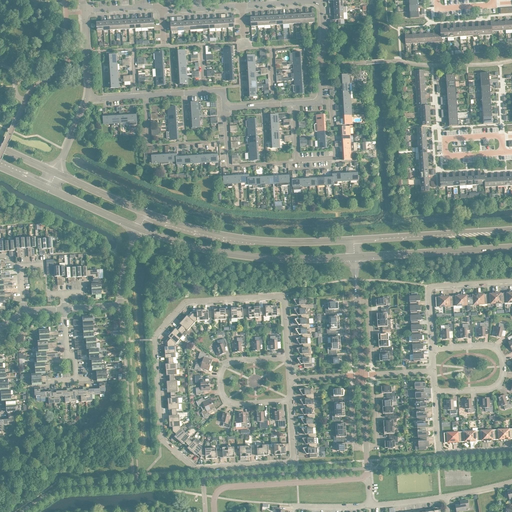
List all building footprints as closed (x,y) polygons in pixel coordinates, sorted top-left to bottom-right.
[(335,13),(332,13),(330,13),(330,16),(335,15),(335,19),(335,20),(338,19),(339,24),(341,24),(341,19),(344,19),(343,13),(335,13)] [(434,32),(434,33),(434,42),(441,42),(442,42),(441,38),(441,33),(437,33),(437,32),(434,32)] [(413,34),(412,34),(409,35),(409,33),(405,34),(406,44),(413,43),(413,34)] [(224,48),(224,56),(233,56),(232,47),(228,48),(224,48)] [(177,51),(177,59),(186,59),(185,50),(177,51)] [(108,55),(109,63),(117,63),(117,55),(113,55),(113,52),(106,52),(107,52),(107,56),(108,55)] [(155,52),(156,61),(164,60),(164,52),(155,52)] [(293,53),(294,61),(302,61),(302,52),(293,53)] [(246,56),(247,64),(255,64),(255,55),(246,56)] [(224,56),(225,64),(233,64),(233,56),(224,56)] [(177,59),(178,67),(186,67),(186,59),(177,59)] [(156,61),(156,69),(165,68),(164,60),(156,61)] [(294,64),(294,69),(303,69),(302,61),(294,61),(287,62),(287,65),(294,64)] [(109,63),(109,71),(118,71),(117,63),(109,63)] [(225,64),(225,72),(234,72),(233,64),(225,64)] [(247,64),(247,72),(256,72),(256,69),(255,64),(247,64)] [(178,67),(178,75),(187,75),(186,67),(178,67)] [(157,76),(157,77),(165,76),(165,68),(156,69),(153,69),(153,76),(157,76)] [(294,69),(295,77),(303,77),(303,69),(294,69)] [(109,71),(110,80),(118,79),(118,71),(109,71)] [(234,72),(225,72),(226,81),(235,80),(234,72)] [(247,72),(248,80),(256,80),(256,72),(247,72)] [(187,75),(178,75),(179,84),(187,83),(187,75)] [(341,83),(350,83),(349,75),(341,75),(341,83)] [(165,76),(157,77),(157,85),(166,84),(165,76)] [(295,81),(295,85),(304,85),(303,77),(295,77),(288,78),(288,81),(295,81)] [(118,79),(110,80),(110,88),(119,87),(118,79)] [(248,80),(248,88),(257,88),(256,80),(248,80)] [(342,92),(350,91),(350,83),(341,83),(342,92)] [(304,85),(295,85),(293,86),(294,92),(296,92),(296,94),(304,93),(304,85)] [(257,88),(248,88),(249,97),(253,96),(257,96),(257,88)] [(342,100),(351,99),(350,91),(342,92),(342,100)] [(417,107),(421,106),(426,106),(426,102),(427,102),(427,98),(425,99),(417,99),(417,106),(417,107)] [(340,108),(343,108),(351,107),(351,99),(342,100),(339,100),(339,103),(340,103),(340,105),(339,105),(335,106),(336,108),(340,108)] [(190,111),(199,111),(202,110),(201,102),(190,103),(190,111)] [(128,114),(129,122),(129,125),(137,125),(136,106),(133,106),(134,110),(133,110),(133,113),(128,114)] [(168,107),(169,115),(178,115),(177,107),(168,107)] [(343,108),(343,116),(352,115),(351,107),(343,108)] [(44,108),(33,131),(54,140),(64,117),(44,108)] [(120,111),(120,114),(121,123),(129,122),(128,114),(123,114),(123,111),(122,111),(120,111)] [(190,111),(191,119),(200,119),(199,111),(190,111)] [(112,115),(112,123),(113,126),(121,125),(121,123),(120,114),(112,115)] [(104,124),(112,123),(112,115),(104,115),(104,124)] [(169,115),(169,123),(178,123),(178,115),(169,115)] [(270,123),(279,123),(278,115),(269,115),(270,123)] [(317,115),(317,124),(326,123),(325,115),(317,115)] [(352,115),(343,116),(340,116),(340,119),(343,119),(344,124),(352,124),(352,115)] [(200,119),(191,119),(191,127),(192,127),(192,129),(196,129),(196,127),(200,127),(200,119)] [(247,128),(248,128),(257,127),(257,119),(248,120),(248,121),(246,121),(247,128)] [(169,123),(170,132),(179,131),(178,123),(169,123)] [(270,123),(270,132),(279,131),(283,131),(282,123),(279,123),(270,123)] [(316,132),(318,132),(326,131),(326,123),(317,124),(316,124),(315,125),(315,131),(316,132)] [(248,128),(249,136),(258,135),(257,127),(248,128)] [(341,127),(341,136),(350,135),(350,127),(341,127)] [(179,131),(170,132),(167,132),(167,139),(170,139),(170,140),(179,139),(179,131)] [(270,132),(271,140),(280,139),(279,131),(270,132)] [(318,132),(318,140),(327,139),(326,131),(318,132)] [(248,144),(249,144),(258,143),(258,135),(249,136),(247,136),(248,144)] [(335,142),(335,144),(351,143),(350,135),(341,136),(342,140),(339,141),(335,142)] [(280,139),(271,140),(271,148),(280,147),(280,139)] [(327,139),(318,140),(319,148),(327,147),(327,139)] [(249,144),(250,152),(259,151),(258,143),(249,144)] [(342,146),(343,152),(351,151),(354,151),(354,143),(351,143),(335,144),(335,146),(342,146)] [(168,153),(168,150),(168,146),(166,146),(166,150),(165,150),(166,153),(160,153),(161,162),(169,162),(168,153)] [(259,151),(250,152),(248,152),(249,159),(250,159),(250,160),(259,160),(259,151)] [(351,151),(343,152),(343,157),(340,157),(340,158),(336,158),(336,160),(352,159),(351,151)] [(169,162),(177,161),(177,155),(177,152),(168,153),(169,162)] [(177,161),(177,164),(185,164),(185,155),(185,152),(181,152),(182,155),(177,155),(177,161)] [(153,163),(161,162),(160,153),(152,154),(153,163)] [(209,153),(201,154),(202,162),(210,162),(209,153)] [(217,153),(209,153),(210,162),(218,161),(217,153)] [(193,154),(185,155),(185,164),(194,163),(193,154)] [(201,154),(193,154),(194,163),(202,162),(201,154)] [(346,172),(341,172),(342,181),(350,180),(349,172),(349,167),(346,168),(346,172)] [(233,186),(233,183),(232,174),(229,175),(229,173),(226,173),(226,168),(223,168),(224,184),(228,183),(228,187),(233,186)] [(358,171),(349,172),(350,180),(358,180),(358,171)] [(333,173),(333,176),(334,181),(334,184),(337,184),(338,183),(338,181),(342,181),(341,172),(333,173)] [(249,186),(249,185),(249,182),(249,176),(248,173),(240,174),(241,183),(245,182),(245,186),(249,186)] [(443,178),(442,173),(438,173),(438,179),(440,179),(441,187),(447,187),(447,178),(443,178)] [(233,183),(241,183),(240,174),(232,174),(233,183)] [(281,174),(273,175),(273,183),(277,183),(278,187),(282,187),(282,185),(281,174)] [(289,174),(281,174),(282,185),(290,185),(289,174)] [(265,175),(257,176),(257,184),(265,184),(265,175)] [(273,175),(265,175),(265,184),(273,183),(273,175)] [(249,185),(253,185),(253,188),(257,188),(257,184),(257,176),(249,176),(249,182),(249,185)] [(325,176),(317,177),(318,185),(326,185),(325,176)] [(333,176),(325,176),(326,185),(334,184),(334,181),(333,176)] [(306,177),(301,178),(302,186),(310,186),(309,177),(306,177)] [(317,177),(309,177),(310,186),(318,185),(317,177)] [(301,178),(297,178),(293,178),(293,190),(302,189),(302,186),(301,178)] [(97,270),(87,271),(87,276),(93,276),(93,278),(92,278),(92,282),(100,281),(100,278),(99,278),(98,273),(97,273),(97,270)] [(101,289),(86,290),(86,292),(92,292),(92,295),(96,295),(96,298),(102,298),(101,294),(102,294),(101,289)] [(488,304),(496,304),(496,292),(492,292),(492,294),(487,294),(488,304)] [(496,304),(505,303),(504,293),(499,293),(499,292),(496,292),(496,304)] [(410,302),(410,306),(418,306),(417,301),(420,301),(420,296),(418,296),(418,293),(412,294),(412,296),(410,297),(410,302)] [(471,305),(479,305),(478,293),(475,293),(475,295),(470,295),(471,305)] [(479,305),(488,304),(487,294),(482,294),(482,293),(478,293),(479,305)] [(462,308),(462,306),(461,294),(458,294),(458,296),(453,296),(454,306),(454,309),(462,308)] [(462,306),(471,305),(470,295),(465,296),(465,294),(461,294),(462,306)] [(436,307),(445,307),(444,295),(441,295),(441,297),(436,297),(436,307)] [(445,307),(454,306),(453,296),(448,297),(448,295),(444,295),(445,307)] [(382,306),(382,310),(390,309),(390,303),(387,304),(386,299),(384,299),(384,298),(379,298),(379,300),(376,300),(377,307),(382,306)] [(302,305),(302,309),(306,309),(314,308),(313,305),(313,304),(306,305),(305,299),(294,300),(294,301),(294,303),(296,304),(298,306),(298,305),(302,305)] [(326,307),(326,313),(333,313),(333,309),(339,309),(338,302),(336,302),(336,301),(331,301),(331,303),(328,303),(329,307),(326,307)] [(266,307),(263,308),(263,314),(266,314),(267,317),(272,316),(272,306),(266,306),(266,307)] [(277,306),(272,306),(272,316),(281,316),(281,309),(277,309),(277,306)] [(411,312),(411,316),(418,315),(418,311),(421,311),(421,306),(418,306),(410,306),(410,312),(411,312)] [(249,308),(246,309),(246,315),(249,315),(249,318),(255,318),(254,307),(249,307),(249,308)] [(260,307),(254,307),(255,318),(261,317),(260,315),(263,314),(263,308),(260,308),(260,307)] [(232,310),(229,310),(229,317),(232,316),(232,319),(238,319),(237,308),(232,309),(232,310)] [(243,308),(237,308),(238,319),(243,318),(243,316),(246,315),(246,309),(243,309),(243,308)] [(214,311),(211,311),(212,318),(215,317),(215,320),(221,320),(220,309),(214,310),(214,311)] [(226,309),(220,309),(221,320),(226,319),(226,317),(229,317),(229,310),(226,310),(226,309)] [(303,315),(303,319),(306,319),(309,318),(309,314),(306,315),(306,309),(302,309),(295,309),(295,310),(295,311),(295,313),(297,314),(298,315),(303,315)] [(377,314),(377,320),(388,320),(387,315),(390,315),(390,309),(382,310),(383,313),(377,314)] [(197,312),(192,312),(196,321),(203,321),(203,310),(197,311),(197,312)] [(208,310),(203,310),(203,321),(209,320),(209,318),(212,318),(211,311),(208,311),(208,310)] [(187,315),(184,320),(191,326),(196,321),(192,312),(188,316),(187,315)] [(329,319),(330,323),(340,323),(339,316),(334,316),(333,313),(326,313),(326,319),(329,319)] [(411,321),(412,326),(419,325),(419,321),(422,321),(421,315),(418,315),(411,316),(411,321)] [(303,325),(304,328),(304,329),(307,328),(310,328),(310,324),(307,324),(306,319),(303,319),(295,319),(295,320),(296,320),(295,321),(295,323),(297,324),(298,323),(299,325),(303,325)] [(181,325),(179,327),(184,331),(186,329),(188,331),(191,326),(184,320),(180,324),(181,325)] [(383,327),(384,330),(391,330),(391,324),(388,324),(388,320),(377,320),(378,327),(383,327)] [(479,332),(479,337),(481,337),(482,337),(485,337),(485,329),(489,329),(488,322),(484,322),(484,323),(480,323),(481,327),(479,328),(476,329),(476,333),(479,332)] [(327,334),(328,334),(335,333),(334,330),(340,329),(340,323),(330,323),(327,323),(327,334)] [(495,336),(497,337),(498,337),(501,338),(503,330),(506,331),(508,324),(504,323),(504,324),(500,323),(499,327),(497,327),(497,328),(494,327),(493,331),(496,332),(495,336)] [(443,335),(443,339),(445,339),(445,340),(446,339),(450,339),(449,332),(453,331),(453,324),(448,324),(448,325),(445,325),(445,330),(443,330),(443,331),(440,331),(440,335),(443,335)] [(461,334),(461,338),(463,338),(464,338),(468,338),(467,330),(470,330),(470,324),(463,324),(463,328),(460,329),(461,330),(458,330),(458,334),(461,334)] [(412,331),(412,335),(419,335),(419,330),(422,330),(422,325),(419,325),(412,326),(411,326),(412,331)] [(176,328),(172,333),(180,339),(184,335),(185,337),(187,334),(184,331),(179,327),(177,329),(176,328)] [(304,334),(304,338),(308,338),(310,338),(310,334),(307,334),(307,332),(307,328),(304,329),(304,328),(296,329),(296,330),(296,332),(298,333),(299,335),(300,335),(304,334)] [(378,334),(379,341),(389,340),(388,333),(391,333),(391,330),(384,330),(384,334),(378,334)] [(169,337),(166,341),(175,345),(180,339),(172,333),(168,337),(169,337)] [(330,337),(331,344),(341,343),(340,336),(335,337),(335,333),(328,334),(329,337),(330,337)] [(413,341),(413,345),(420,344),(420,340),(423,340),(423,335),(419,335),(412,335),(412,341),(413,341)] [(271,341),(269,341),(269,345),(271,345),(271,350),(272,350),(274,350),(275,350),(278,350),(277,342),(281,342),(280,336),(273,336),(270,336),(271,340),(271,341)] [(242,352),(241,344),(245,344),(245,337),(241,337),(241,338),(237,338),(237,342),(235,343),(235,344),(233,344),(233,348),(235,347),(235,352),(238,352),(239,352),(242,352)] [(259,343),(263,343),(262,337),(255,337),(255,341),(253,341),(253,342),(251,343),(251,346),(253,346),(253,351),(256,351),(257,351),(260,351),(259,343)] [(305,344),(305,348),(311,348),(311,344),(308,344),(308,338),(304,338),(296,339),(297,340),(297,342),(299,343),(300,345),(300,344),(305,344)] [(224,346),(227,345),(225,339),(217,341),(219,345),(217,346),(217,347),(215,348),(218,356),(222,354),(223,354),(226,353),(224,346)] [(385,347),(385,351),(392,350),(392,346),(389,347),(389,340),(379,341),(379,347),(385,347)] [(165,347),(165,353),(176,352),(175,345),(166,341),(166,347),(165,347)] [(328,348),(328,354),(336,353),(336,350),(341,350),(341,343),(331,344),(331,348),(328,348)] [(413,350),(413,355),(421,354),(420,350),(423,350),(423,344),(420,344),(413,345),(410,345),(410,350),(413,350)] [(305,354),(305,358),(309,358),(312,358),(311,348),(305,348),(297,348),(297,349),(297,350),(297,352),(299,353),(301,354),(305,354)] [(392,350),(385,351),(385,354),(380,354),(380,361),(390,360),(390,356),(393,356),(392,350)] [(167,358),(167,361),(174,361),(173,358),(176,357),(176,352),(165,353),(166,358),(167,358)] [(203,360),(202,362),(211,365),(213,359),(205,357),(206,354),(200,352),(198,358),(203,360)] [(336,353),(328,354),(329,360),(332,360),(332,364),(342,363),(342,357),(336,357),(336,353)] [(305,358),(298,358),(298,359),(298,360),(298,362),(300,363),(301,364),(306,364),(306,368),(305,368),(312,368),(312,363),(309,363),(309,358),(305,358)] [(211,365),(202,362),(195,360),(195,361),(197,363),(195,370),(201,372),(202,369),(209,371),(211,365)] [(166,364),(166,370),(177,369),(176,363),(174,364),(174,361),(167,361),(167,364),(166,364)] [(168,375),(168,378),(175,378),(175,375),(177,375),(177,369),(166,370),(167,375),(168,375)] [(201,382),(201,385),(210,384),(210,378),(202,379),(202,376),(195,376),(196,383),(201,382)] [(167,381),(167,387),(178,386),(177,381),(175,381),(175,378),(168,378),(168,381),(167,381)] [(99,388),(94,389),(94,395),(95,395),(104,394),(104,391),(105,391),(105,386),(106,386),(106,383),(98,383),(98,386),(99,386),(99,388)] [(210,384),(201,385),(201,388),(196,388),(196,395),(203,394),(203,391),(210,391),(210,384)] [(169,393),(169,396),(176,395),(176,392),(178,392),(178,386),(167,387),(168,393),(169,393)] [(388,393),(388,397),(395,396),(395,393),(392,393),(392,386),(382,387),(382,393),(388,393)] [(41,402),(46,401),(46,398),(46,392),(40,392),(40,390),(41,390),(41,387),(33,387),(33,390),(34,390),(35,396),(36,396),(36,398),(37,398),(37,401),(41,401),(41,402)] [(83,389),(78,390),(78,400),(81,400),(81,402),(87,401),(86,387),(83,387),(83,389)] [(89,387),(86,387),(87,401),(92,401),(92,399),(95,399),(95,395),(94,395),(94,389),(89,389),(89,387)] [(67,390),(62,391),(62,401),(65,401),(65,403),(71,402),(70,388),(67,388),(67,390)] [(73,388),(70,388),(71,402),(76,402),(76,400),(78,400),(78,390),(73,390),(73,388)] [(46,398),(46,401),(46,402),(49,402),(49,404),(54,403),(53,389),(50,389),(51,391),(46,392),(46,398)] [(56,389),(53,389),(54,403),(60,403),(60,401),(62,401),(62,391),(57,391),(56,389)] [(308,395),(308,399),(311,399),(314,399),(314,397),(313,389),(300,389),(300,390),(300,391),(300,393),(302,394),(303,395),(308,395)] [(331,394),(331,400),(339,400),(339,396),(344,396),(344,389),(334,390),(334,394),(331,394)] [(416,399),(423,398),(426,398),(426,393),(423,393),(423,389),(416,389),(416,393),(416,399)] [(168,399),(168,404),(179,403),(179,398),(176,398),(176,395),(169,396),(169,399),(168,399)] [(504,406),(505,410),(511,407),(511,406),(510,401),(507,402),(504,395),(501,396),(500,396),(501,396),(498,397),(500,402),(498,403),(499,406),(501,406),(502,406),(504,406)] [(382,400),(383,407),(393,406),(392,400),(395,400),(395,396),(388,397),(388,400),(382,400)] [(204,405),(205,407),(213,403),(211,398),(203,401),(202,398),(196,401),(199,407),(204,405)] [(416,408),(417,408),(424,408),(427,408),(427,402),(424,403),(423,398),(416,399),(416,403),(416,408)] [(483,398),(480,398),(481,403),(481,407),(483,407),(483,408),(486,408),(486,412),(490,411),(490,412),(494,412),(493,405),(490,405),(489,398),(486,398),(485,398),(483,398)] [(308,405),(309,409),(312,408),(315,408),(314,404),(312,404),(311,399),(308,399),(300,399),(300,400),(301,401),(300,401),(300,403),(302,404),(303,404),(304,405),(308,405)] [(468,409),(468,413),(475,412),(475,406),(472,406),(471,399),(468,399),(467,399),(462,399),(463,408),(465,408),(465,409),(468,409)] [(335,406),(335,410),(345,409),(344,403),(339,403),(339,400),(331,400),(332,406),(335,406)] [(450,410),(450,414),(458,414),(457,407),(454,407),(453,400),(450,400),(449,400),(447,400),(447,405),(445,405),(445,409),(447,409),(447,410),(450,410)] [(170,410),(170,413),(177,412),(177,409),(179,409),(179,403),(168,404),(169,410),(170,410)] [(213,403),(205,407),(206,410),(202,412),(205,418),(210,415),(209,412),(216,409),(213,403)] [(389,413),(389,417),(396,416),(396,411),(393,411),(393,406),(383,407),(383,414),(389,413)] [(309,415),(309,418),(313,418),(315,418),(315,414),(312,414),(312,408),(309,409),(301,409),(301,410),(301,413),(303,414),(303,413),(304,415),(305,415),(309,415)] [(417,418),(425,418),(428,417),(427,412),(424,412),(424,408),(417,408),(417,413),(417,418)] [(332,415),(333,420),(340,420),(340,416),(345,416),(345,409),(335,410),(335,414),(332,415)] [(277,411),(273,411),(273,416),(273,420),(276,420),(276,421),(278,421),(279,425),(279,428),(286,427),(286,424),(285,418),(282,418),(282,411),(278,411),(277,411)] [(169,416),(170,421),(180,421),(180,415),(177,415),(177,412),(170,413),(170,416),(169,416)] [(231,422),(228,421),(230,414),(227,413),(226,413),(224,412),(223,417),(220,417),(219,420),(222,421),(221,422),(224,422),(223,426),(230,428),(231,422)] [(268,425),(268,419),(264,419),(264,412),(260,412),(259,412),(257,412),(257,417),(255,417),(255,421),(258,421),(258,422),(260,422),(260,426),(268,425)] [(9,419),(3,419),(4,425),(13,425),(13,422),(15,422),(14,416),(16,416),(15,413),(7,414),(7,417),(8,417),(9,419)] [(239,418),(237,418),(237,422),(240,422),(240,423),(242,423),(242,427),(246,427),(246,428),(250,427),(250,420),(249,420),(249,418),(250,418),(250,415),(246,415),(246,413),(242,413),(241,413),(239,413),(239,418)] [(384,421),(384,427),(394,427),(394,422),(397,422),(396,416),(389,417),(389,420),(384,421)] [(310,424),(310,428),(316,428),(316,424),(313,424),(313,418),(309,418),(301,419),(301,420),(302,420),(301,420),(302,422),(304,423),(305,425),(310,424)] [(418,428),(425,427),(428,427),(428,422),(425,422),(425,418),(417,418),(418,422),(417,422),(418,428)] [(336,426),(336,430),(346,430),(346,423),(340,423),(340,420),(333,420),(333,426),(336,426)] [(171,427),(171,432),(180,428),(180,421),(170,421),(170,427),(171,427)] [(390,434),(390,437),(398,437),(397,431),(394,431),(394,427),(384,427),(385,434),(390,434)] [(418,437),(419,437),(426,437),(429,437),(428,431),(425,432),(425,427),(418,428),(418,432),(418,437)] [(175,437),(179,440),(186,433),(180,428),(171,432),(175,436),(175,437)] [(310,434),(310,438),(317,438),(316,428),(310,428),(302,429),(302,430),(302,432),(304,433),(305,435),(306,434),(310,434)] [(504,429),(495,430),(496,440),(501,440),(501,441),(505,441),(504,429)] [(333,435),(334,441),(341,440),(341,437),(347,437),(346,430),(336,430),(336,435),(333,435)] [(487,430),(478,431),(479,441),(484,441),(484,442),(488,442),(487,430)] [(495,430),(487,430),(488,442),(491,442),(491,440),(496,440),(495,430)] [(470,431),(461,432),(462,442),(467,442),(467,443),(471,443),(470,431)] [(478,431),(470,431),(471,443),(474,443),(474,441),(479,441),(478,431)] [(461,432),(453,433),(453,444),(457,444),(457,442),(462,442),(461,432)] [(184,443),(186,445),(191,440),(188,438),(190,436),(186,433),(179,440),(183,444),(184,443)] [(453,444),(453,433),(444,433),(445,443),(450,443),(450,444),(453,444)] [(398,437),(390,437),(390,441),(385,441),(385,448),(388,448),(388,449),(393,449),(393,447),(395,447),(395,443),(398,443),(398,437)] [(426,437),(419,437),(419,442),(418,442),(419,446),(415,446),(416,450),(427,450),(427,447),(429,446),(429,441),(426,441),(426,437)] [(311,444),(311,448),(314,448),(317,447),(317,445),(317,438),(310,438),(303,438),(303,439),(303,440),(303,442),(305,443),(306,444),(311,444)] [(188,448),(192,452),(199,444),(195,440),(193,442),(191,440),(186,445),(188,447),(188,448)] [(341,440),(334,441),(334,447),(337,447),(337,451),(340,451),(340,452),(345,452),(345,450),(347,450),(347,443),(341,444),(341,440)] [(197,455),(201,458),(204,449),(199,444),(192,452),(196,456),(197,455)] [(271,445),(272,447),(272,454),(275,454),(275,455),(281,455),(280,444),(271,445)] [(289,444),(280,444),(281,455),(286,454),(286,451),(289,451),(289,444)] [(257,448),(254,448),(255,455),(258,455),(258,456),(263,456),(263,445),(257,446),(257,448)] [(268,445),(263,445),(263,456),(269,455),(269,454),(272,454),(272,447),(269,447),(268,445)] [(240,449),(237,449),(238,456),(241,456),(241,457),(246,457),(246,446),(240,447),(240,449)] [(251,446),(246,446),(246,457),(252,456),(252,455),(255,455),(254,448),(251,449),(251,446)] [(223,450),(220,450),(220,457),(223,457),(223,458),(229,458),(228,447),(223,448),(223,450)] [(234,447),(228,447),(229,458),(235,457),(235,456),(238,456),(237,449),(234,450),(234,447)] [(204,449),(201,458),(206,458),(206,459),(212,459),(211,448),(204,449)] [(217,448),(211,448),(212,459),(217,458),(217,457),(220,457),(220,450),(217,451),(217,448)] [(311,448),(303,448),(303,449),(304,449),(303,450),(303,452),(305,453),(306,453),(307,454),(311,454),(312,457),(310,458),(318,457),(317,453),(315,453),(314,448),(311,448)] [(466,507),(469,506),(468,500),(462,501),(462,504),(456,505),(457,511),(466,510),(466,507)]
